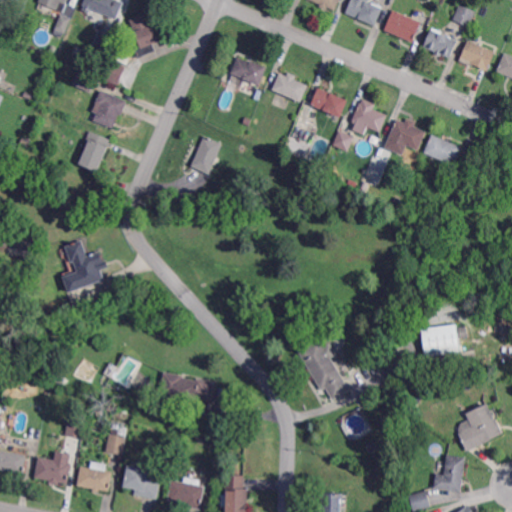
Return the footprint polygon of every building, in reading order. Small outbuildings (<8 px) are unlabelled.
[(68,0),(64,11),(40,0),(68,0)] [(117,20),(92,9),(91,14),(83,10),(85,6),(83,5),(85,0),(118,0),(125,3),(117,20)] [(340,0),(337,11),(328,8),(327,10),(320,7),(321,4),(309,0),(340,0)] [(372,4),(373,3),(383,7),(382,9),(383,10),(376,26),(347,13),(351,0),(368,0),(367,2),(372,4)] [(470,27),(454,20),(460,5),(476,11),(470,27)] [(423,38),(417,35),(414,43),(385,30),(394,10),(428,25),(423,38)] [(64,37),(54,33),(63,12),(73,17),(64,37)] [(140,59),(135,48),(142,46),(131,19),(148,12),(160,40),(154,43),(157,51),(140,59)] [(451,58),(425,47),(432,29),(459,40),(451,58)] [(110,56),(93,48),(100,32),(117,40),(110,56)] [(488,71),(474,65),(473,67),(460,61),(469,40),(497,53),(488,71)] [(128,65),(113,59),(116,51),(131,56),(128,65)] [(511,77),(498,72),(505,53),(511,56),(511,77)] [(261,86),(232,73),(239,56),(268,69),(261,86)] [(119,85),(102,78),(110,60),(127,67),(119,85)] [(91,93),(73,85),(80,69),(97,77),(91,93)] [(298,76),(296,80),(309,85),(302,102),(273,90),(281,73),(288,76),(289,72),(298,76)] [(341,118),(312,105),(319,88),(348,101),(341,118)] [(125,113),(122,112),(116,127),(97,119),(100,112),(95,110),(103,89),(130,100),(125,113)] [(31,100),(24,97),(26,92),(33,95),(31,100)] [(381,132),(369,126),(365,135),(353,130),(356,124),(353,122),(364,99),(376,105),(374,109),(388,115),(381,132)] [(415,127),(427,132),(419,150),(406,144),(403,152),(388,146),(392,138),(389,137),(398,119),(406,122),(408,118),(417,122),(415,127)] [(99,172),(80,164),(89,143),(85,141),(90,130),(112,140),(99,172)] [(349,151),(334,145),(340,130),(355,137),(349,151)] [(455,167),(424,154),(433,134),(463,148),(455,167)] [(30,147),(21,143),(24,139),(32,143),(30,147)] [(209,179),(190,171),(203,140),(222,148),(209,179)] [(366,192),(361,190),(364,181),(370,183),(366,192)] [(87,256),(99,252),(104,264),(99,265),(104,280),(67,293),(61,277),(76,272),(72,263),(70,263),(64,247),(81,241),(87,256)] [(459,303),(449,303),(449,295),(459,295),(459,303)] [(425,357),(422,329),(457,325),(460,353),(425,357)] [(461,338),(459,327),(467,326),(469,337),(461,338)] [(351,393),(334,403),(326,390),(321,393),(298,353),(321,340),(349,389),(351,393)] [(440,379),(425,379),(425,369),(440,369),(440,379)] [(198,380),(198,379),(216,382),(212,400),(198,398),(198,402),(161,395),(166,372),(185,376),(185,378),(198,380)] [(59,394),(51,392),(52,385),(61,387),(59,394)] [(421,402),(410,402),(411,393),(422,394),(421,402)] [(495,419),(496,418),(504,434),(468,451),(460,434),(473,427),(467,414),(488,404),(495,419)] [(82,439),(65,436),(68,420),(85,423),(82,439)] [(124,455),(107,452),(110,434),(127,438),(124,455)] [(24,476),(0,470),(0,449),(28,456),(24,476)] [(70,463),(73,464),(68,484),(60,482),(60,485),(50,483),(50,481),(36,478),(40,457),(55,460),(57,452),(72,455),(70,463)] [(463,491),(436,487),(438,472),(446,473),(449,453),(468,456),(463,491)] [(107,471),(114,473),(110,492),(101,490),(100,492),(93,491),(94,489),(78,486),(82,466),(91,468),(93,462),(108,465),(107,471)] [(157,500),(135,495),(136,489),(124,487),(129,465),(163,473),(157,500)] [(248,511),(227,511),(228,475),(245,476),(245,490),(248,490),(248,511)] [(201,510),(185,507),(186,504),(169,501),(173,480),(206,486),(201,510)] [(416,511),(411,494),(428,489),(433,505),(416,511)] [(348,510),(343,510),(342,511),(319,511),(319,503),(322,503),(323,493),(343,494),(343,496),(348,496),(348,510)] [(475,511),(469,503),(457,511),(475,511)]
